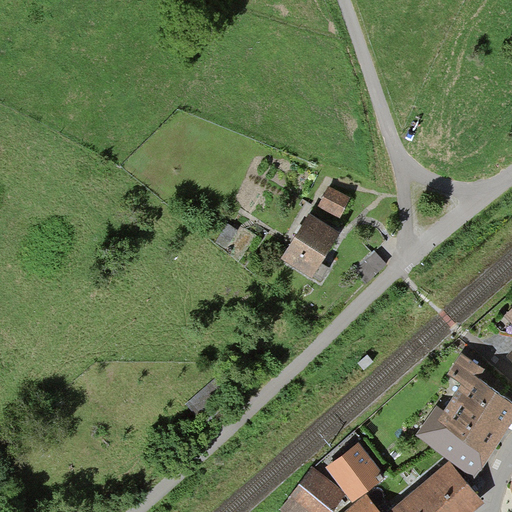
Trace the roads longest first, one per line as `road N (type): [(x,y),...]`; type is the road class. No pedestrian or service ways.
road 1 (unclassified): [(132,511),(409,257)]
road 2 (residential): [(344,0),(403,170)]
